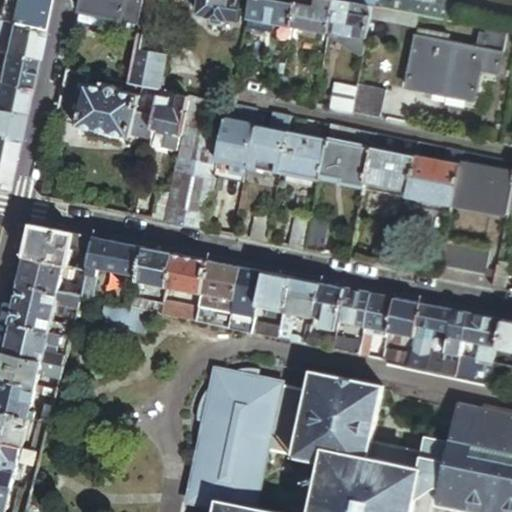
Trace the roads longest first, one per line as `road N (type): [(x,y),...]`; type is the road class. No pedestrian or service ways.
road 1 (residential): [(22,208),(511,307)]
road 2 (residential): [(22,208),(68,0)]
